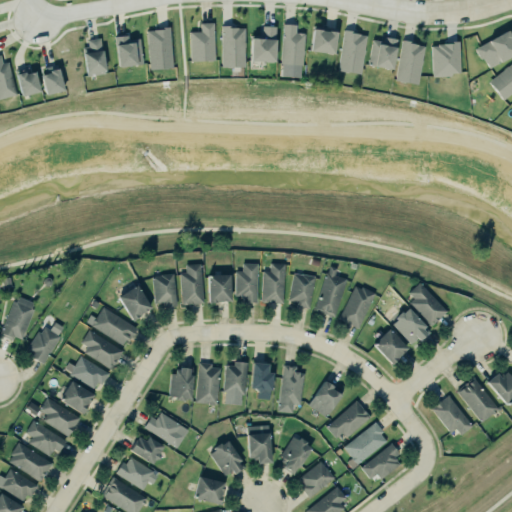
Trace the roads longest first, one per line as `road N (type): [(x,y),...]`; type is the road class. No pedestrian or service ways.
road 1 (residential): [(503,0),(429,13),(330,0),(137,2),(38,20)]
road 2 (residential): [(162,341),(253,331),(304,337),(339,352),(397,400),(423,442),(425,462)]
road 3 (residential): [(162,341),(57,511)]
